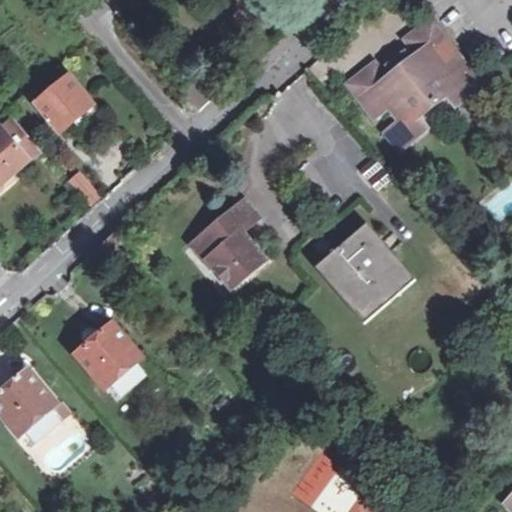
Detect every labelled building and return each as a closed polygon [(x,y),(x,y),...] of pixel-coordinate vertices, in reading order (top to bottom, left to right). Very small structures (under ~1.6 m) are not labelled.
[(408,40),(421,55),(432,46),(446,35),(434,20),(408,40)] [(387,82),(361,101),(375,119),(389,109),(398,121),(384,131),(399,151),(429,128),(421,116),(446,97),(455,108),(485,85),(461,54),(447,64),(432,46),(421,55),(411,63),(398,73),(387,82)] [(392,66),(398,73),(411,63),(405,55),(392,66)] [(350,86),(361,101),(387,82),(375,67),(350,86)] [(93,104),(68,75),(35,103),(60,133),(93,104)] [(213,99),(193,77),(180,89),(199,112),(213,99)] [(13,119),(2,128),(31,163),(42,153),(13,119)] [(31,163),(2,128),(0,130),(0,184),(2,186),(31,163)] [(89,207),(101,195),(77,171),(65,184),(89,207)] [(203,188),(194,179),(189,184),(178,173),(159,190),(190,223),(185,227),(236,286),(244,295),(270,272),(262,262),(231,230),(197,194),(203,188)] [(316,268),(365,325),(417,281),(366,226),(316,268)] [(87,257),(98,268),(111,261),(125,247),(113,233),(87,257)] [(145,367),(141,362),(146,358),(115,324),(100,337),(93,342),(77,356),(108,392),(114,386),(118,392),(145,367)] [(61,415),(57,410),(61,406),(29,369),(14,382),(6,388),(0,393),(0,410),(24,438),(28,434),(33,439),(61,415)] [(319,452),(291,492),(313,508),(342,467),(319,452)]
